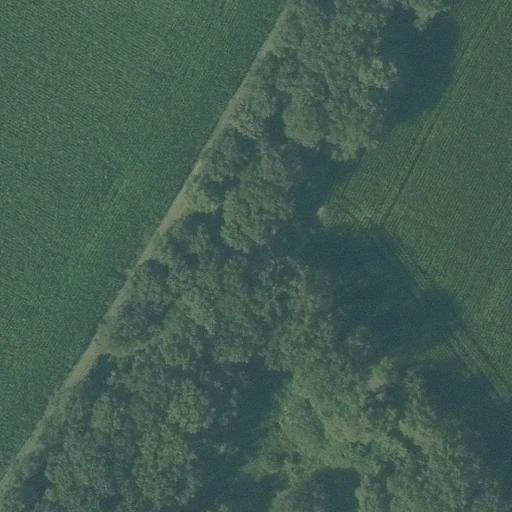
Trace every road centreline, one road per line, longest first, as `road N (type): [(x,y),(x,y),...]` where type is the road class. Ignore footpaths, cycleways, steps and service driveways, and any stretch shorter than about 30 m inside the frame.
road 1 (unclassified): [(478,511),(259,232)]
road 2 (unclassified): [(117,511),(259,232)]
road 3 (unclassified): [(259,232),(389,0)]
